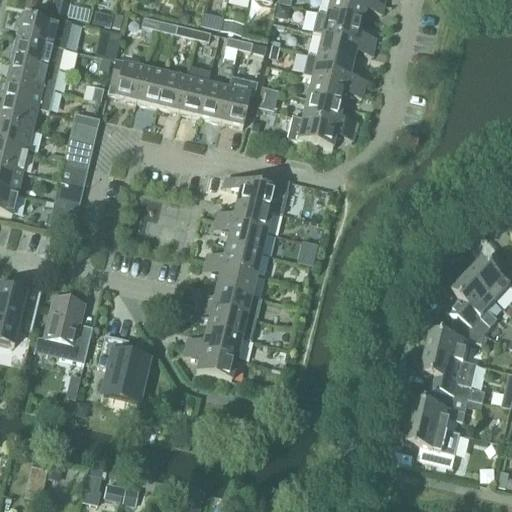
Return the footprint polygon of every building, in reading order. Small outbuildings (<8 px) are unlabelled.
[(26,0),(24,11),(34,14),(36,7),(33,2),(26,0)] [(271,9),(273,0),(249,0),(249,4),(271,9)] [(278,0),(277,7),(289,10),(291,0),(278,0)] [(383,10),(341,0),(330,0),(326,19),(361,27),(364,15),(380,19),(383,10)] [(341,0),(383,10),(385,1),(379,0),(341,0)] [(54,4),(50,17),(65,21),(68,8),(54,4)] [(277,8),(274,21),(282,23),(288,20),(290,11),(277,8)] [(179,17),(177,26),(187,28),(188,22),(185,18),(179,17)] [(101,18),(98,30),(109,32),(112,20),(101,18)] [(114,19),(111,32),(119,34),(122,21),(114,19)] [(202,19),(199,32),(205,33),(208,20),(202,19)] [(361,27),(326,19),(321,40),(372,52),(375,43),(358,39),(361,27)] [(16,42),(63,53),(69,27),(40,20),(39,25),(21,21),(16,42)] [(145,21),(143,30),(153,32),(155,24),(145,21)] [(175,37),(177,29),(155,24),(153,32),(175,37)] [(222,24),(220,36),(240,40),(242,28),(222,24)] [(183,39),(185,30),(177,29),(175,37),(183,39)] [(190,32),(188,40),(195,42),(197,33),(190,32)] [(209,45),(211,36),(197,33),(195,42),(209,45)] [(121,39),(100,34),(93,61),(115,66),(121,39)] [(219,38),(217,47),(238,52),(240,43),(219,38)] [(372,52),(321,40),(316,61),(351,69),(354,57),(370,61),(372,52)] [(63,53),(16,42),(11,64),(58,75),(63,53)] [(240,43),(238,52),(266,59),(268,50),(240,43)] [(271,50),(268,62),(275,64),(278,52),(271,50)] [(351,69),(316,61),(311,82),(362,94),(365,86),(348,82),(351,69)] [(58,75),(11,64),(6,84),(53,95),(58,75)] [(100,64),(98,75),(106,77),(109,66),(100,64)] [(147,64),(145,74),(144,74),(135,109),(157,114),(165,79),(167,69),(147,64)] [(106,100),(114,102),(113,104),(135,109),(144,74),(114,67),(106,100)] [(178,119),(186,83),(165,79),(157,114),(178,119)] [(228,93),(219,128),(241,133),(249,100),(253,101),(256,89),(231,82),(228,93)] [(362,94),(311,82),(306,103),(341,112),(344,99),(360,103),(362,94)] [(198,123),(207,88),(186,83),(178,119),(198,123)] [(53,95),(6,84),(1,106),(36,114),(36,113),(48,116),(53,95)] [(219,128),(228,93),(207,88),(198,123),(219,128)] [(264,90),(260,110),(271,112),(275,92),(264,90)] [(99,106),(102,95),(94,93),(91,105),(99,106)] [(301,124),(352,135),(354,127),(338,123),(341,112),(306,103),(301,124)] [(36,114),(1,106),(0,111),(0,128),(31,136),(36,114)] [(85,130),(87,122),(74,119),(72,128),(85,130)] [(96,133),(98,124),(87,122),(85,130),(96,133)] [(296,146),(331,155),(334,141),(350,145),(352,135),(301,124),(296,146)] [(252,126),(250,135),(257,136),(259,128),(252,126)] [(0,150),(26,156),(31,136),(0,128),(0,150)] [(26,156),(0,150),(0,173),(21,179),(26,156)] [(75,173),(77,164),(64,161),(62,170),(75,173)] [(86,175),(88,167),(77,164),(75,173),(86,175)] [(21,179),(0,173),(0,195),(16,199),(21,179)] [(285,198),(224,183),(222,193),(238,197),(235,209),(270,217),(280,219),(285,198)] [(0,218),(11,221),(16,199),(0,195),(0,218)] [(65,214),(67,206),(54,203),(52,211),(65,214)] [(76,217),(78,209),(67,206),(65,214),(76,217)] [(270,217),(235,209),(232,220),(216,217),(214,225),(265,238),(270,217)] [(265,238),(214,225),(212,235),(228,238),(225,251),(260,259),(265,238)] [(315,265),(316,246),(303,245),(302,265),(315,265)] [(260,259),(225,251),(222,262),(206,259),(204,268),(255,280),(260,259)] [(511,269),(499,281),(481,264),(467,279),(496,307),(511,291),(511,269)] [(255,280),(204,268),(202,277),(218,281),(215,293),(250,302),(255,280)] [(496,307),(467,279),(451,296),(469,313),(458,325),(483,339),(497,324),(487,316),(496,307)] [(31,335),(39,298),(25,295),(24,299),(0,292),(0,348),(13,351),(17,332),(31,335)] [(194,310),(256,325),(261,304),(250,302),(215,293),(212,305),(196,301),(194,310)] [(82,369),(89,341),(75,338),(82,311),(53,303),(43,344),(62,349),(58,363),(82,369)] [(256,325),(194,310),(192,319),(208,323),(205,335),(240,344),(240,342),(252,345),(256,325)] [(483,339),(458,325),(454,342),(430,337),(425,359),(463,368),(463,366),(468,345),(481,349),(483,339)] [(184,352),(235,364),(240,344),(205,335),(202,347),(186,344),(184,352)] [(138,406),(148,364),(124,359),(127,346),(104,340),(96,372),(107,374),(101,398),(138,406)] [(195,378),(230,386),(235,364),(184,352),(182,362),(198,366),(195,378)] [(476,369),(463,366),(463,368),(425,359),(420,380),(444,385),(440,398),(468,405),(468,403),(483,407),(485,395),(471,391),(476,369)] [(511,409),(511,379),(509,379),(501,411),(511,414),(511,409)] [(68,385),(65,400),(75,402),(78,388),(68,385)] [(468,405),(440,398),(437,411),(414,405),(408,427),(447,436),(447,435),(450,424),(463,427),(468,405)] [(74,406),(71,419),(86,422),(89,409),(74,406)] [(424,468),(452,474),(460,438),(447,435),(447,436),(408,427),(403,449),(427,454),(424,468)] [(50,468),(47,484),(57,486),(60,470),(50,468)] [(31,472),(28,485),(43,488),(46,475),(31,472)] [(90,473),(89,480),(100,483),(101,475),(90,473)] [(88,481),(82,507),(94,510),(96,511),(99,498),(97,497),(100,484),(88,481)] [(123,493),(108,490),(105,489),(103,503),(120,507),(121,499),(123,493)] [(126,492),(122,509),(133,511),(137,495),(126,492)] [(186,494),(184,504),(201,508),(203,498),(186,494)]
